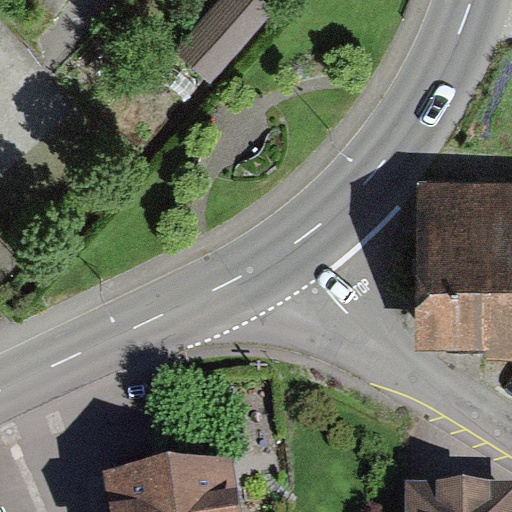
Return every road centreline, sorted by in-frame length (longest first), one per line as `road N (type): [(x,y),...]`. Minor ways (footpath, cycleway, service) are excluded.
road 1 (tertiary): [(0,393),(297,242)]
road 2 (tertiary): [(297,242),(386,158),(446,70),(469,0)]
road 3 (residential): [(297,242),(322,282),(392,354),(511,431)]
